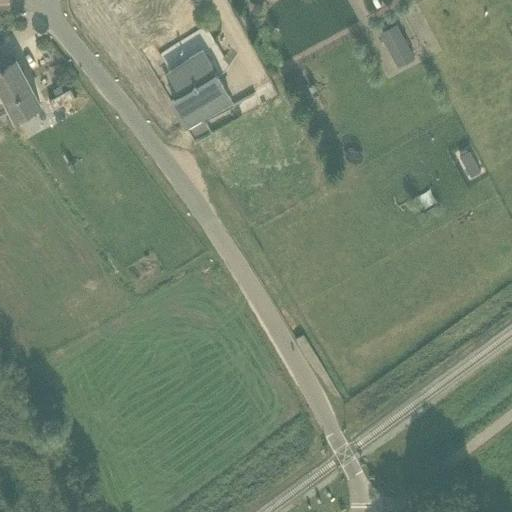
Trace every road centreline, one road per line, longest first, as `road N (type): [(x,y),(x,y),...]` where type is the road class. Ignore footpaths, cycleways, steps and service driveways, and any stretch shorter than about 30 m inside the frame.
road 1 (unclassified): [(360,511),(353,473),(275,327),(190,195),(36,0)]
road 2 (track): [(411,495),(511,415)]
